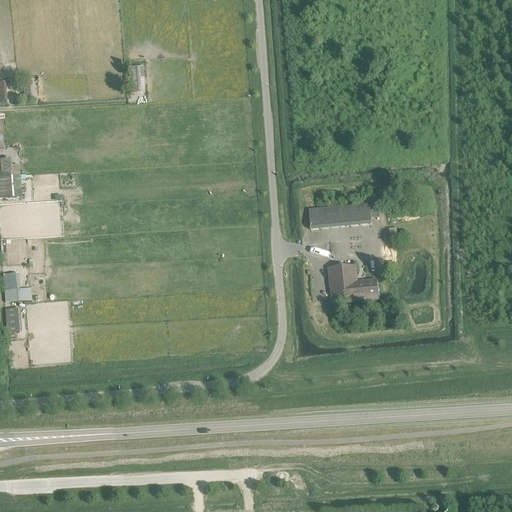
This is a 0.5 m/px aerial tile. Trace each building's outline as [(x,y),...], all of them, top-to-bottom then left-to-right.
[(141,93),(139,68),(129,69),(130,94),(141,93)] [(22,78),(24,101),(31,100),(29,77),(22,78)] [(0,160),(0,177),(10,177),(9,160),(0,160)] [(20,177),(10,177),(0,177),(0,199),(21,198),(20,181),(20,177)] [(371,225),(369,205),(309,211),(311,231),(371,225)] [(329,269),(332,304),(378,300),(376,281),(357,283),(355,267),(329,269)] [(11,296),(12,303),(31,301),(30,290),(16,291),(15,275),(3,276),(4,296),(11,296)] [(6,310),(7,335),(13,335),(13,333),(19,333),(18,309),(6,310)]
